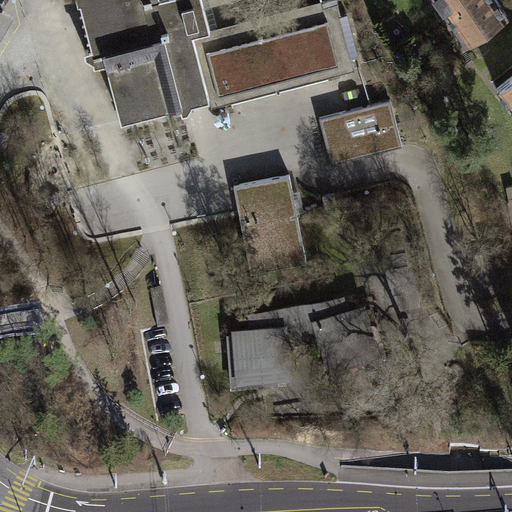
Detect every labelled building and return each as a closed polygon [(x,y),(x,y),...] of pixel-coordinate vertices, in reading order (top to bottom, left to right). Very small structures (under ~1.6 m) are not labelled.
[(78,0),(92,49),(85,50),(86,55),(94,60),(96,65),(106,62),(120,120),(180,105),(181,111),(187,109),(191,102),(209,98),(193,34),(210,29),(202,0),(78,0)] [(438,0),(466,41),(506,15),(495,0),(438,0)] [(339,3),(205,38),(219,95),(325,67),(328,78),(356,71),(339,3)] [(0,42),(14,19),(0,10),(0,42)] [(511,74),(496,87),(511,105),(511,74)] [(392,100),(320,118),(332,164),(403,146),(392,100)] [(290,174),(234,185),(251,273),(307,263),(297,212),(295,201),(290,174)] [(155,328),(170,325),(163,288),(148,291),(155,328)] [(232,386),(283,382),(283,374),(287,374),(285,340),(302,339),(321,334),(330,366),(334,365),(336,372),(385,357),(371,308),(363,311),(362,307),(345,312),(342,298),(253,315),(253,330),(236,330),(236,335),(228,335),(232,386)]
